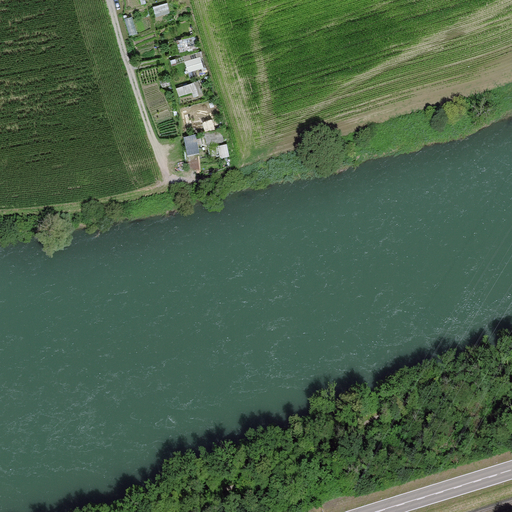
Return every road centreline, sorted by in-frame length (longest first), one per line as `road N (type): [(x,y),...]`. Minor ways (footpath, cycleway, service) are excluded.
road 1 (track): [(107,0),(161,184),(0,214)]
road 2 (primary): [(511,470),(379,511)]
